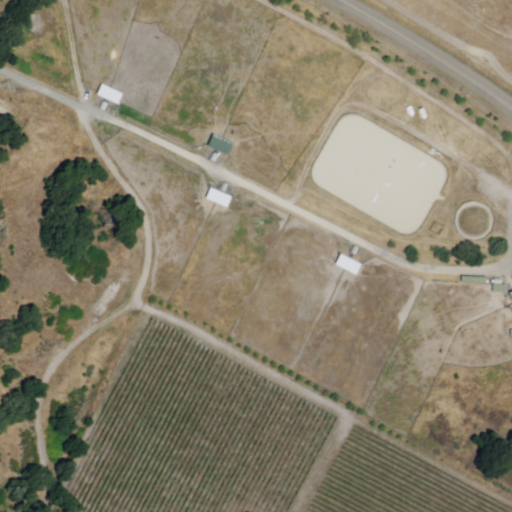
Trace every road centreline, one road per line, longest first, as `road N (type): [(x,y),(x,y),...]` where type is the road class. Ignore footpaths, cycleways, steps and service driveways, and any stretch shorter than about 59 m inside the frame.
road 1 (track): [(511,266),(436,271),(394,261),(0,68)]
road 2 (tertiary): [(511,114),(340,0)]
